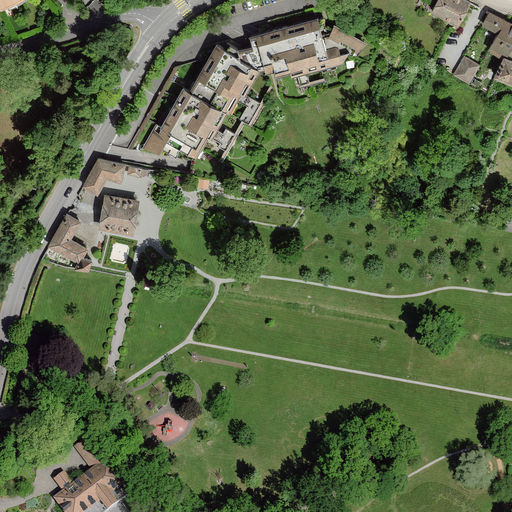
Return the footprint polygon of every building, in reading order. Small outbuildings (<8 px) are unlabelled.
[(0,0),(0,8),(1,12),(25,0),(0,0)] [(465,0),(437,0),(432,10),(460,25),(471,3),(465,0)] [(511,22),(489,11),(483,22),(498,31),(490,47),(504,56),(505,54),(509,56),(511,48),(511,22)] [(161,152),(163,148),(177,156),(180,148),(197,157),(209,135),(213,138),(228,111),(230,113),(243,91),(247,94),(261,69),(267,67),(268,72),(275,70),(276,76),(293,72),(294,75),(298,74),(302,87),(311,84),(308,71),(344,60),(351,52),(359,56),(364,47),(369,42),(336,24),(334,27),(327,24),(326,20),(321,21),(320,17),(251,35),(254,45),(241,48),(228,42),(226,46),(219,42),(190,90),(185,86),(162,127),(157,124),(143,148),(161,152)] [(496,74),(511,80),(511,56),(509,56),(505,54),(504,56),(496,74)] [(478,65),(464,56),(454,73),(468,81),(478,65)] [(100,159),(85,185),(98,192),(107,177),(120,180),(124,164),(100,159)] [(149,169),(130,165),(129,173),(141,176),(144,175),(146,174),(148,172),(149,169)] [(138,201),(106,196),(101,228),(107,229),(133,233),(138,201)] [(68,215),(67,215),(50,246),(79,262),(76,268),(89,270),(90,265),(91,262),(82,258),(87,249),(70,239),(80,222),(68,215)] [(32,410),(14,406),(12,414),(10,423),(29,427),(32,410)] [(63,490),(54,497),(65,511),(80,511),(99,498),(107,509),(116,502),(108,492),(124,480),(90,435),(76,446),(91,466),(92,468),(72,484),(70,482),(63,472),(54,478),(61,488),(63,490)]
